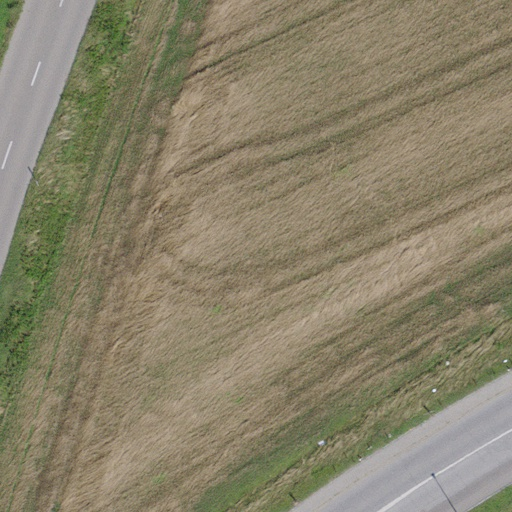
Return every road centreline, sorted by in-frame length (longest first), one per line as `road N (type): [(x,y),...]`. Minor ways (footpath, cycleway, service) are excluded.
road 1 (unclassified): [(0,185),(67,0)]
road 2 (unclassified): [(381,511),(511,430)]
